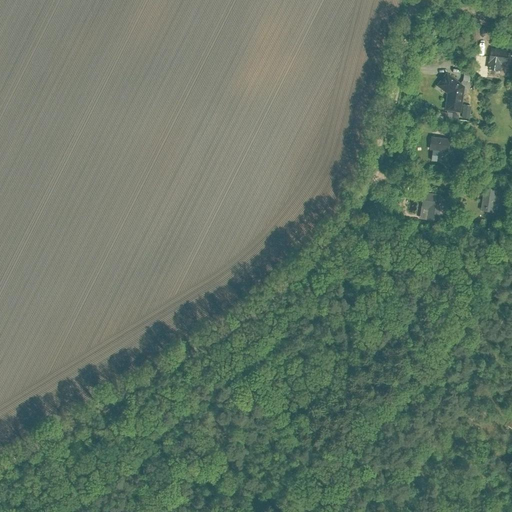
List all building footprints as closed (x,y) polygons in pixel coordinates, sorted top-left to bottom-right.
[(508,66),(510,52),(492,49),(489,70),(502,72),(503,65),(508,66)] [(469,82),(470,75),(471,69),(464,68),(464,74),(462,81),(469,82)] [(447,77),(439,86),(449,93),(446,108),(458,110),(461,88),(447,77)] [(463,107),(462,120),(470,121),(471,107),(463,107)] [(448,143),(448,141),(433,139),(431,151),(433,151),(442,153),(446,153),(446,152),(448,143)] [(440,164),(442,153),(433,151),(431,162),(440,164)] [(491,210),(494,191),(484,190),(481,208),(491,210)] [(442,221),(443,211),(441,210),(441,208),(439,208),(440,196),(423,193),(421,208),(428,209),(427,220),(439,222),(439,220),(442,221)]
